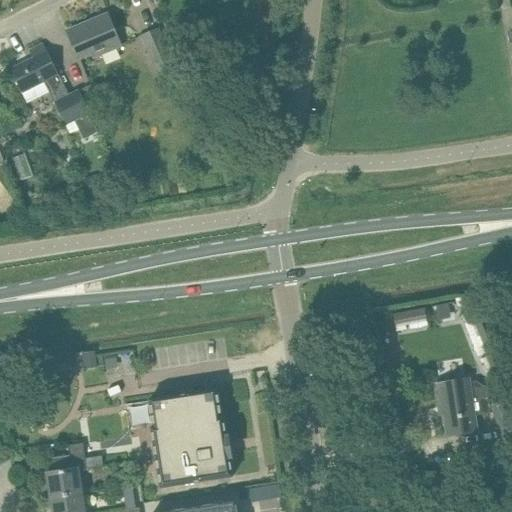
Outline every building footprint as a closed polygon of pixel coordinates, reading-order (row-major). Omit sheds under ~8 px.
[(92,53),(94,57),(121,45),(108,14),(67,31),(80,58),(92,53)] [(161,38),(158,30),(143,37),(158,73),(182,62),(170,34),(161,38)] [(29,51),(33,58),(10,70),(28,103),(50,92),(55,103),(65,124),(74,120),(84,140),(98,132),(90,112),(79,90),(69,95),(43,44),(29,51)] [(108,116),(97,121),(101,132),(113,128),(108,116)] [(114,173),(98,176),(102,193),(117,190),(114,173)] [(470,294),(463,296),(486,354),(493,351),(470,294)] [(427,309),(396,310),(397,326),(428,324),(427,309)] [(129,370),(126,351),(105,354),(109,374),(129,370)] [(95,352),(83,353),(85,369),(97,367),(95,356),(95,352)] [(493,354),(487,357),(496,380),(495,380),(502,400),(511,396),(511,380),(510,374),(502,377),(493,354)] [(439,407),(443,406),(448,434),(457,433),(468,431),(475,430),(473,416),(490,413),(488,396),(470,399),(467,383),(467,380),(456,382),(436,385),(439,407)] [(150,399),(150,400),(150,402),(154,428),(152,428),(162,488),(233,476),(231,464),(230,458),(232,458),(229,435),(226,436),(224,417),(221,417),(217,389),(150,399)] [(509,450),(511,449),(511,396),(502,400),(490,405),(502,439),(504,438),(509,450)] [(72,455),(56,457),(57,458),(48,459),(50,473),(47,473),(51,498),(82,492),(79,470),(86,468),(83,443),(71,445),(72,455)] [(280,483),(249,489),(251,502),(282,497),(280,483)] [(132,484),(123,486),(124,493),(134,491),(132,484)] [(85,511),(82,492),(51,498),(52,511),(85,511)] [(238,511),(237,500),(162,511),(238,511)]
